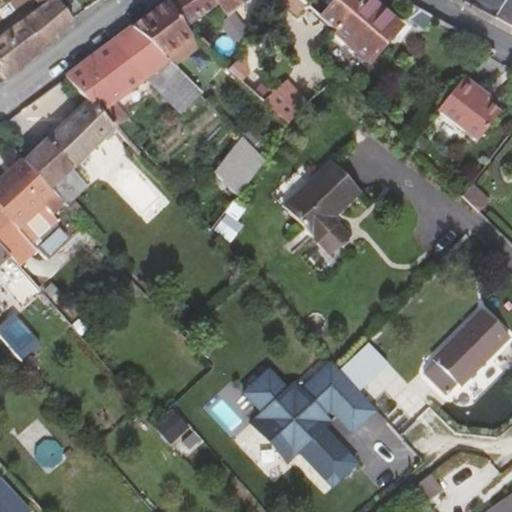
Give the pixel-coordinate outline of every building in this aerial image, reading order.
[(0,73),(6,82),(59,39),(76,25),(56,0),(33,0),(40,7),(0,36),(0,73)] [(170,0),(167,2),(185,28),(216,5),(226,19),(251,0),(170,0)] [(220,22),(230,36),(264,14),(254,0),(220,22)] [(321,0),(301,0),(335,32),(333,35),(367,65),(401,27),(370,0),(327,0),(324,3),(321,0)] [(511,0),(459,0),(467,4),(511,27),(511,24),(511,0)] [(185,28),(167,2),(132,28),(198,95),(208,84),(182,58),(200,44),(192,36),(191,37),(185,28)] [(198,95),(132,28),(64,78),(87,101),(100,114),(114,104),(145,80),(179,114),(198,95)] [(235,63),(227,71),(240,83),(247,75),(235,63)] [(482,92),(463,77),(436,112),(476,142),(499,113),(485,103),(478,97),(482,92)] [(287,125),(307,104),(286,82),(262,103),(287,125)] [(478,97),(485,103),(489,97),(482,92),(478,97)] [(87,101),(23,162),(62,205),(63,206),(65,208),(73,201),(88,187),(73,171),(88,156),(115,129),(100,114),(87,101)] [(100,114),(115,129),(126,120),(128,118),(114,104),(100,114)] [(126,120),(115,129),(127,144),(130,142),(140,134),(126,120)] [(241,137),(213,175),(240,195),(268,158),(241,137)] [(0,181),(22,161),(20,159),(0,177),(0,181)] [(22,161),(0,181),(0,211),(17,230),(44,206),(53,215),(63,206),(62,205),(23,162),(22,162),(22,161)] [(360,194),(330,162),(282,207),(316,244),(329,257),(349,238),(337,224),(338,223),(333,219),(360,194)] [(73,201),(65,208),(73,217),(81,209),(73,201)] [(216,229),(231,240),(245,221),(230,210),(216,229)] [(0,263),(9,256),(0,246),(0,263)] [(509,338),(481,311),(432,360),(435,364),(456,385),(459,388),(509,338)] [(352,434),(377,410),(332,362),(302,390),(295,383),(287,390),(269,370),(244,393),(263,413),(255,420),(292,459),(299,452),(332,488),(357,465),(324,429),(332,422),(325,415),(330,410),(352,434)] [(456,385),(435,364),(428,371),(449,392),(456,385)] [(292,459),(255,420),(251,424),(288,463),(292,459)] [(442,489),(429,473),(413,486),(427,503),(442,489)] [(511,511),(511,496),(490,511),(511,511)]
